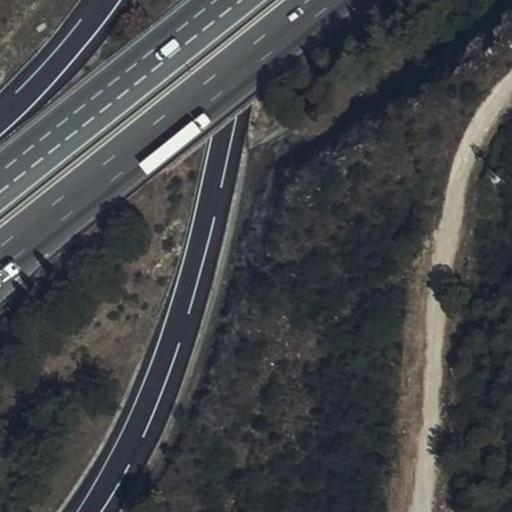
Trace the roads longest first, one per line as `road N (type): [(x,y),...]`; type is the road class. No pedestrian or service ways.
road 1 (motorway): [(89,511),(166,351),(208,209),(252,0)]
road 2 (track): [(426,511),(454,209),(493,107),(511,86)]
road 3 (motorway): [(0,260),(321,0)]
road 4 (motorway): [(291,0),(511,235)]
road 5 (motorway): [(221,0),(0,180)]
road 6 (motorway): [(511,157),(357,0)]
road 7 (motorway): [(104,0),(0,122)]
